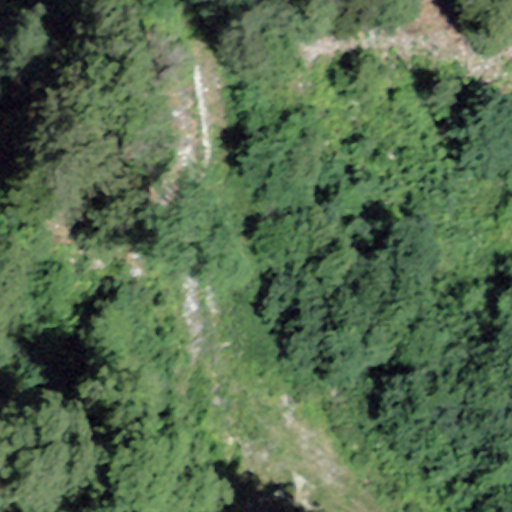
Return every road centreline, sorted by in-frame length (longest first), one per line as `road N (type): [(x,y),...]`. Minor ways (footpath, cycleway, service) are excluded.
road 1 (track): [(339,511),(280,484),(188,258),(181,81),(159,0)]
road 2 (track): [(138,0),(0,15)]
